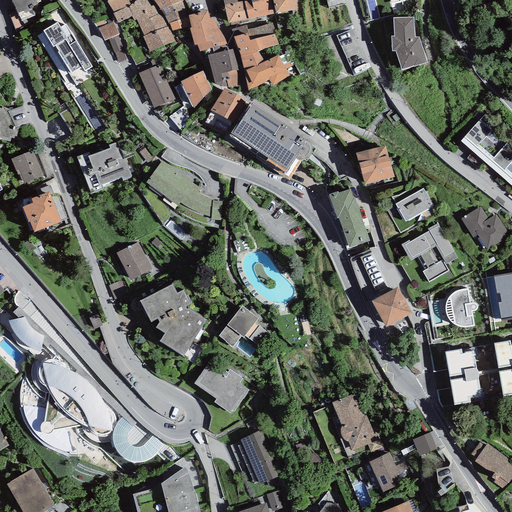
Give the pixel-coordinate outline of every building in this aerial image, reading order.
[(10,0),(21,21),(35,15),(31,8),(37,4),(36,1),(37,0),(10,0)] [(107,0),(108,1),(106,1),(114,13),(128,6),(131,5),(127,0),(107,0)] [(137,0),(131,5),(128,6),(114,13),(113,14),(118,23),(131,16),(134,20),(136,19),(144,36),(168,26),(162,17),(158,14),(153,6),(151,7),(146,0),(137,0)] [(153,0),(160,10),(182,1),(183,0),(182,0),(153,0)] [(223,0),(228,23),(248,19),(243,0),(223,0)] [(243,0),(248,19),(275,13),(272,0),(243,0)] [(295,0),(272,0),(275,13),(296,9),(295,0)] [(182,1),(160,10),(164,16),(184,9),(182,1)] [(184,9),(164,16),(168,24),(170,23),(186,18),(184,9)] [(207,11),(188,15),(191,27),(190,28),(195,45),(197,44),(199,52),(227,44),(220,32),(213,18),(209,19),(207,11)] [(188,27),(186,18),(170,23),(172,31),(188,27)] [(413,18),(393,18),(394,36),(391,37),(392,51),(395,51),(401,70),(427,63),(419,37),(415,38),(413,18)] [(103,20),(94,24),(98,29),(106,25),(103,20)] [(57,22),(43,31),(53,47),(55,46),(58,51),(57,52),(71,74),(82,67),(85,72),(92,67),(66,23),(60,27),(57,22)] [(106,25),(98,29),(104,41),(108,39),(118,35),(119,34),(113,22),(106,25)] [(253,29),(259,51),(278,45),(272,23),(253,29)] [(259,51),(253,29),(248,30),(246,25),(232,30),(240,57),(257,51),(259,51)] [(144,36),(143,37),(149,52),(174,41),(168,26),(144,36)] [(124,49),(118,35),(108,39),(114,53),(115,53),(118,63),(126,60),(123,50),(124,49)] [(233,49),(221,52),(226,72),(228,72),(238,70),(233,49)] [(240,57),(243,71),(264,62),(257,51),(240,57)] [(226,80),(229,80),(228,72),(226,72),(221,52),(207,55),(215,83),(216,84),(221,86),(227,87),(226,80)] [(264,62),(243,71),(248,89),(269,80),(273,86),(290,76),(278,55),(264,62)] [(175,99),(159,64),(138,73),(153,108),(175,99)] [(241,84),(238,70),(228,72),(229,80),(226,80),(227,87),(241,84)] [(202,71),(180,82),(193,109),(211,89),(202,71)] [(224,88),(210,111),(233,123),(246,100),(224,88)] [(290,128),(252,104),(231,133),(286,171),(295,159),(296,160),(299,161),(301,161),(303,160),(304,160),(306,160),(308,159),(310,158),(311,155),(311,153),(311,151),(310,150),(311,148),(311,146),(311,145),(300,138),(301,136),(289,129),(290,128)] [(11,110),(0,106),(0,138),(9,141),(11,138),(14,139),(15,136),(16,136),(18,128),(16,129),(8,111),(11,110)] [(68,110),(60,115),(74,138),(82,132),(68,110)] [(484,115),(460,141),(487,165),(507,143),(488,126),(492,122),(484,115)] [(89,152),(77,157),(91,193),(102,189),(100,185),(121,176),(123,181),(132,177),(118,142),(109,146),(110,148),(91,155),(89,152)] [(511,146),(507,143),(487,165),(511,185),(511,146)] [(385,145),(356,153),(364,185),(394,177),(385,145)] [(33,150),(11,159),(17,175),(21,174),(24,183),(43,176),(33,150)] [(190,180),(161,161),(146,183),(177,207),(180,203),(183,205),(189,208),(193,210),(199,213),(206,216),(211,217),(212,201),(210,200),(205,198),(201,195),(198,194),(200,189),(189,182),(190,180)] [(61,222),(61,221),(68,218),(60,195),(53,194),(50,185),(40,189),(42,194),(31,198),(33,203),(22,207),(28,222),(29,221),(33,232),(61,222)] [(423,188),(395,204),(405,222),(433,207),(423,188)] [(338,218),(359,210),(354,198),(353,198),(350,189),(338,193),(338,191),(328,194),(337,218),(338,218)] [(222,201),(212,201),(211,217),(211,220),(221,221),(222,201)] [(480,207),(460,219),(473,238),(477,235),(487,250),(502,241),(501,239),(508,235),(496,215),(488,220),(480,207)] [(359,210),(338,218),(349,248),(369,240),(359,210)] [(409,240),(401,245),(410,261),(417,257),(425,269),(422,271),(428,282),(449,270),(446,264),(457,257),(437,223),(428,229),(429,231),(410,242),(409,240)] [(161,242),(155,238),(152,242),(157,247),(161,242)] [(138,242),(116,253),(129,280),(152,269),(138,242)] [(501,321),(511,319),(511,272),(493,276),(501,321)] [(128,294),(122,280),(109,285),(115,299),(128,294)] [(173,285),(140,301),(151,322),(158,319),(160,322),(155,327),(165,333),(159,341),(182,357),(207,321),(189,309),(186,310),(185,307),(191,304),(184,291),(177,294),(173,285)] [(397,287),(371,301),(386,327),(412,313),(397,287)] [(470,304),(467,289),(459,290),(453,292),(449,297),(446,302),(445,307),(445,311),(447,317),(449,321),(452,322),(456,326),(460,327),(466,327),(470,327),(474,326),(471,311),(475,310),(477,309),(477,305),(475,303),(472,303),(470,304)] [(258,319),(242,306),(219,336),(226,341),(225,342),(232,347),(241,336),(243,338),(245,336),(257,345),(267,333),(255,323),(258,319)] [(43,361),(41,363),(39,365),(38,369),(37,372),(38,375),(39,378),(41,381),(43,383),(46,385),(49,391),(53,396),(56,401),(60,406),(63,409),(68,413),(73,417),(80,422),(88,426),(89,429),(92,432),(97,434),(101,435),(106,434),(111,430),(114,426),(114,423),(115,421),(114,417),(112,413),(109,410),(105,409),(103,403),(100,399),(101,398),(121,417),(131,427),(136,422),(18,308),(12,313),(18,318),(7,321),(9,325),(12,331),(15,335),(18,340),(23,344),(28,347),(33,350),(40,352),(42,343),(57,360),(54,359),(50,359),(46,359),(43,361)] [(510,340),(493,343),(503,397),(511,395),(511,343),(510,340)] [(461,349),(445,352),(454,406),(471,403),(470,399),(481,397),(478,379),(479,377),(479,375),(478,373),(478,371),(476,370),(473,351),(462,352),(461,349)] [(223,373),(208,363),(194,383),(216,399),(214,402),(230,413),(232,410),(234,412),(249,390),(239,383),(242,379),(229,370),(227,373),(225,371),(223,373)] [(354,393),(332,402),(342,426),(340,428),(340,429),(340,432),(340,435),(341,437),(343,438),(345,441),(346,442),(348,442),(352,451),(367,444),(370,452),(383,447),(378,433),(375,434),(357,392),(354,393)] [(156,453),(163,445),(153,435),(143,445),(141,446),(139,447),(137,447),(134,446),(132,445),(130,444),(129,442),(128,440),(127,438),(127,435),(127,433),(129,431),(131,427),(121,417),(117,422),(114,426),(113,433),(113,439),(114,444),(116,449),(120,454),(125,457),(130,459),(136,460),(141,460),(147,459),(152,457),(156,453)] [(0,449),(8,445),(0,430),(0,449)] [(254,484),(259,482),(260,484),(282,474),(261,430),(240,440),(242,444),(237,446),(254,484)] [(430,432),(412,440),(419,456),(437,449),(430,432)] [(485,446),(479,442),(470,454),(476,458),(475,460),(493,474),(491,477),(495,480),(494,482),(504,489),(511,478),(511,466),(508,463),(510,460),(487,444),(485,446)] [(389,453),(369,462),(383,492),(408,481),(404,471),(407,469),(404,462),(395,466),(389,453)] [(155,488),(132,495),(136,511),(199,511),(194,493),(189,478),(184,467),(155,488)] [(41,511),(54,505),(32,469),(7,484),(23,511),(41,511)] [(347,511),(336,483),(318,504),(321,511),(320,511),(347,511)] [(284,507),(277,491),(266,495),(272,511),(284,507)] [(415,511),(411,500),(381,511),(415,511)] [(269,511),(266,503),(238,511),(269,511)]
